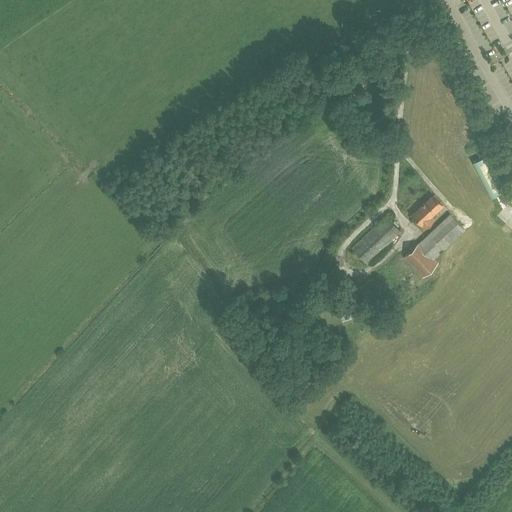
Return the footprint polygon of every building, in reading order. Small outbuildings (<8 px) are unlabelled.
[(379,103),(366,110),(374,125),(388,118),(379,103)] [(506,190),(487,154),(473,162),(492,197),(506,190)] [(430,217),(442,205),(433,195),(411,215),(424,229),(433,220),(430,217)] [(438,263),(434,258),(465,229),(450,214),(404,258),(423,277),(438,263)] [(401,232),(385,217),(351,249),(366,264),(401,232)] [(358,309),(345,289),(308,313),(321,333),(358,309)]
